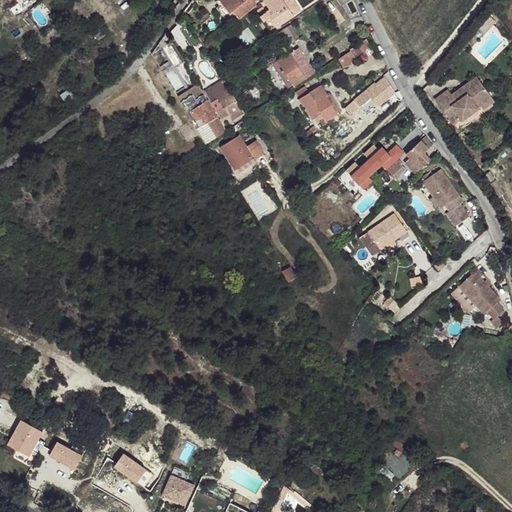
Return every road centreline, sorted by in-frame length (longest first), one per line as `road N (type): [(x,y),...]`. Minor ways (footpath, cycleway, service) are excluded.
road 1 (unclassified): [(365,0),(408,92),(493,221),(511,278)]
road 2 (unclassified): [(0,168),(124,75),(186,0)]
